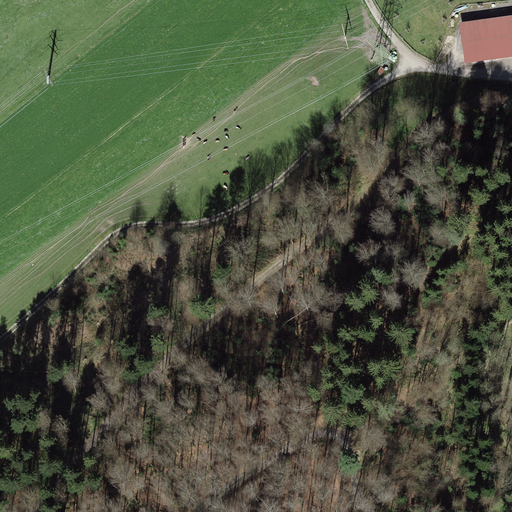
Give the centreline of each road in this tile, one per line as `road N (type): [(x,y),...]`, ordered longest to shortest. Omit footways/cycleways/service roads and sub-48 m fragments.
road 1 (track): [(412,63),(368,91),(294,167),(245,203),(201,221),(119,230),(0,344)]
road 2 (track): [(194,511),(263,461),(329,432),(346,438),(370,511)]
